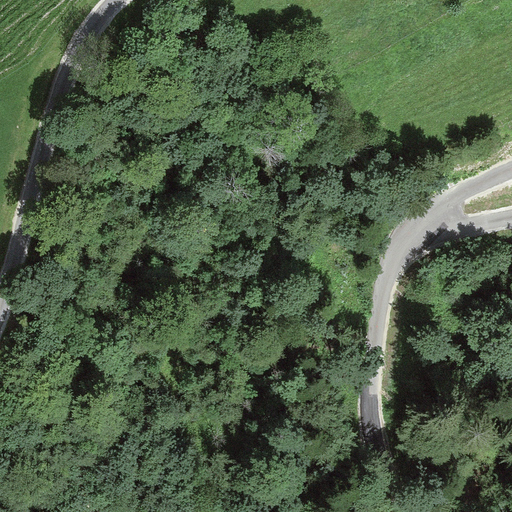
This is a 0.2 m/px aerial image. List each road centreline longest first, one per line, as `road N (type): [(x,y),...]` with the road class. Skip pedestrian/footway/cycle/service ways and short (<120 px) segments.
road 1 (track): [(511,169),(430,209),(393,265),(379,316),(372,405),(398,511)]
road 2 (track): [(0,264),(67,74),(115,0)]
